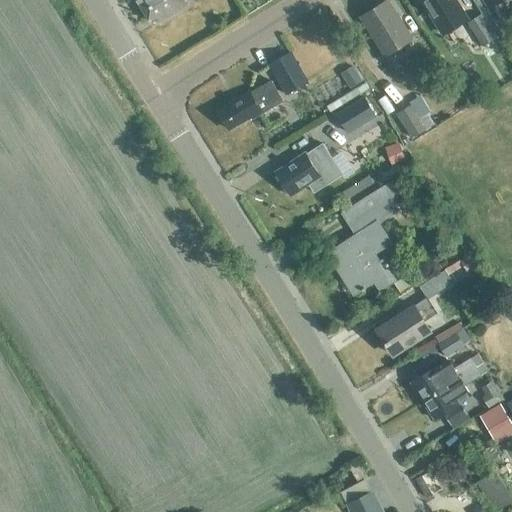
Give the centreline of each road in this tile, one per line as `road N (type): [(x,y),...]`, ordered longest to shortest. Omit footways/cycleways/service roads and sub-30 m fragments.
road 1 (residential): [(410,511),(154,96)]
road 2 (residential): [(154,96),(309,0)]
